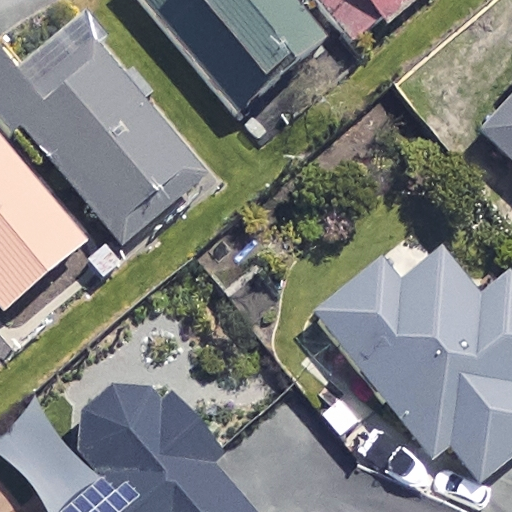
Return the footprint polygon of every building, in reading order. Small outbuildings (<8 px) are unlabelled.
[(325,56),(279,0),(153,0),(140,11),(237,128),(325,56)] [(429,0),(307,0),(358,60),(429,0)] [(201,189),(99,56),(14,122),(115,255),(201,189)] [(511,101),(475,141),(511,174),(511,101)] [(84,259),(0,154),(0,318),(4,323),(84,259)] [(476,304),(444,263),(398,298),(380,275),(318,325),(432,471),(449,457),(477,493),(511,466),(511,293),(504,283),(476,304)] [(178,418),(126,393),(86,424),(75,459),(100,492),(73,511),(240,511),(212,475),(219,470),(178,418)]
